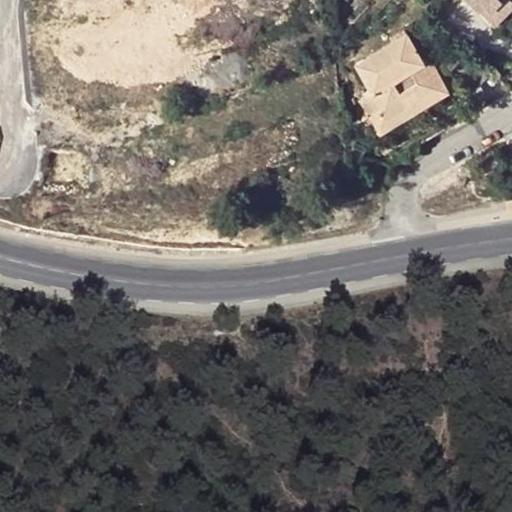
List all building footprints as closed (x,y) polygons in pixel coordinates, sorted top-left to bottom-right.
[(473,0),(492,18),(508,2),(506,0),(473,0)] [(511,0),(506,0),(508,2),(492,18),(498,24),(511,10),(511,0)] [(362,99),(373,116),(382,110),(388,118),(410,105),(406,97),(417,90),(422,98),(446,84),(438,70),(434,72),(425,57),(423,58),(408,34),(361,63),(377,89),(362,99)] [(476,89),(494,72),(471,50),(452,68),(476,89)] [(429,55),(425,57),(434,72),(438,70),(429,55)] [(449,89),(446,84),(422,98),(417,90),(406,97),(410,105),(388,118),(382,110),(373,116),(381,130),(449,89)] [(497,154),(488,159),(493,168),(502,164),(497,154)]
